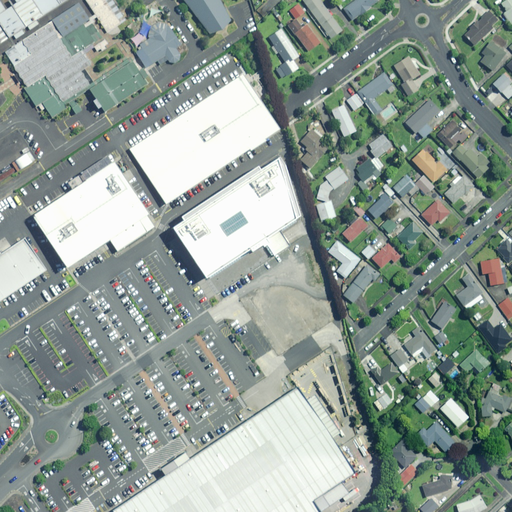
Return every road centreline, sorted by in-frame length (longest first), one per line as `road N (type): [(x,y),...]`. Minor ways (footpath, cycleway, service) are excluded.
road 1 (residential): [(360,338),(511,196)]
road 2 (residential): [(410,21),(291,107)]
road 3 (residential): [(511,147),(466,98),(428,31)]
